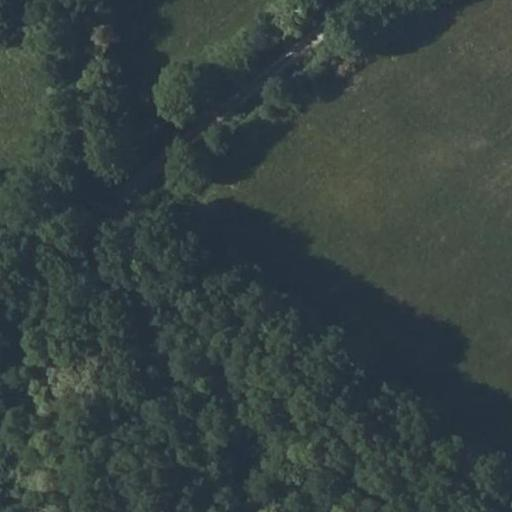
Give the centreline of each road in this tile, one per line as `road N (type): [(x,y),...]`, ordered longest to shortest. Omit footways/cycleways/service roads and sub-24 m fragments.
road 1 (track): [(142,511),(106,213),(355,0)]
road 2 (track): [(106,213),(77,0)]
